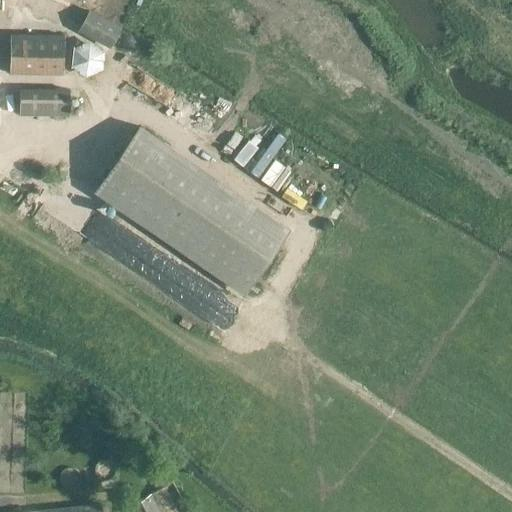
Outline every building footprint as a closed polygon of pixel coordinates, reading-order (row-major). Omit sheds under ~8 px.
[(120,25),(88,8),(75,31),(107,49),(120,25)] [(9,73),(63,73),(63,35),(9,34),(9,73)] [(70,81),(101,82),(102,53),(71,52),(70,81)] [(24,114),(69,114),(69,89),(24,89),(24,114)] [(45,124),(45,160),(89,159),(88,123),(45,124)] [(138,129),(96,189),(246,292),(280,243),(157,159),(164,148),(138,129)] [(68,470),(60,481),(69,488),(78,477),(68,470)] [(159,511),(149,494),(130,505),(133,511),(159,511)]
